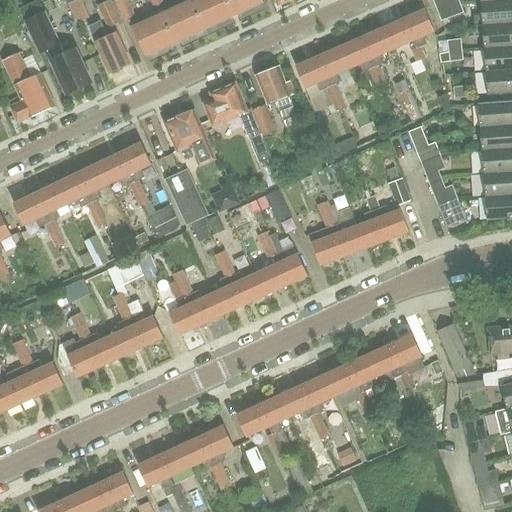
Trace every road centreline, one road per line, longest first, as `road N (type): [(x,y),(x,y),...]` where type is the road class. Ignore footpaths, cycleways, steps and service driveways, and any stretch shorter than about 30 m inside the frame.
road 1 (residential): [(0,471),(420,278),(511,260)]
road 2 (residential): [(0,166),(356,0)]
